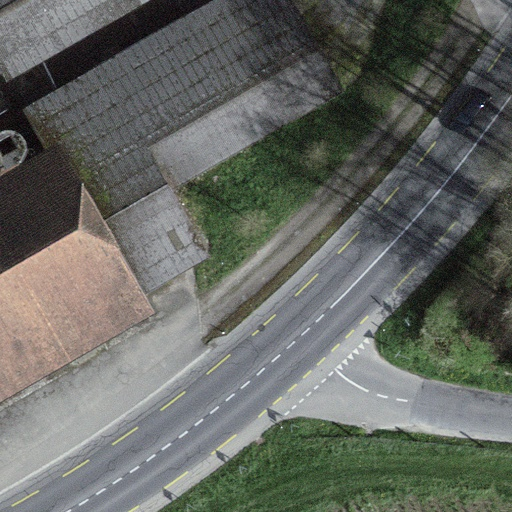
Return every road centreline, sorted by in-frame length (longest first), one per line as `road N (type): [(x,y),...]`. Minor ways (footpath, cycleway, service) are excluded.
road 1 (track): [(486,0),(402,130),(172,352),(193,430)]
road 2 (primary): [(274,367),(416,225),(511,97)]
road 3 (primary): [(68,511),(156,459),(274,367)]
road 4 (unclassified): [(274,367),(440,429),(511,432)]
